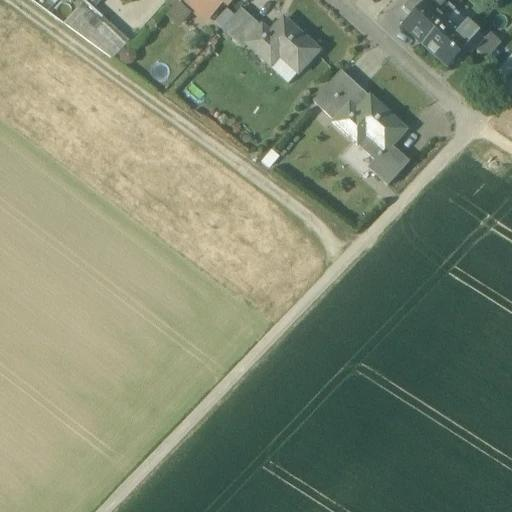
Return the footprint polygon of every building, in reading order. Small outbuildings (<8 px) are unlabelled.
[(187,0),(207,18),(221,3),(226,8),(232,0),(187,0)] [(424,4),(420,0),(410,0),(405,7),(413,15),(424,4)] [(420,0),(424,4),(435,14),(445,4),(448,0),(420,0)] [(127,44),(83,3),(63,25),(112,60),(127,44)] [(435,14),(424,4),(413,15),(402,27),(423,46),(444,22),(435,14)] [(454,12),(445,4),(435,14),(444,22),(454,12)] [(261,29),(240,10),(221,31),(243,51),(247,47),(246,46),(261,29)] [(318,53),(282,21),(269,36),(261,29),(246,46),(247,47),(270,67),(278,58),(297,75),(318,53)] [(459,36),(444,22),(423,46),(447,69),(469,45),(459,36)] [(477,36),(467,27),(459,36),(469,45),(477,36)] [(490,36),(475,52),(485,61),(500,45),(490,36)] [(511,58),(511,57),(496,73),(504,81),(511,71),(511,58)] [(350,82),(340,73),(323,91),(333,100),(350,82)] [(369,100),(350,82),(333,100),(323,91),(312,103),(334,124),(348,108),(356,115),(369,100)] [(404,132),(369,100),(356,115),(348,108),(334,124),(332,125),(356,147),(371,131),(390,149),(390,148),(404,132)] [(390,149),(371,131),(356,147),(374,163),(375,164),(390,149)] [(408,164),(390,148),(390,149),(375,164),(374,163),(368,170),(387,188),(408,164)]
